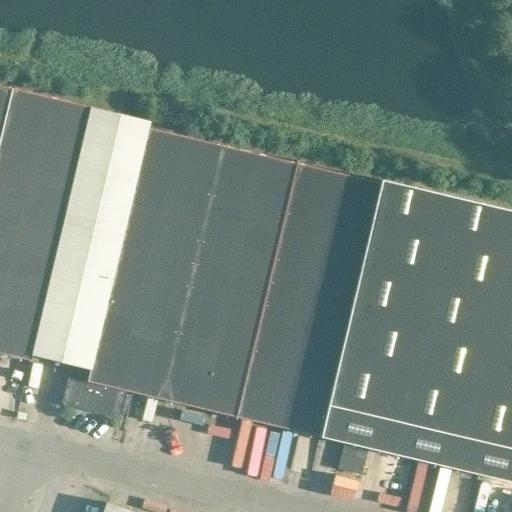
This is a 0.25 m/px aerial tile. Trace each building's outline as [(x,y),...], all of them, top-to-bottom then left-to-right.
[(380,183),(147,128),(149,121),(0,85),(0,353),(31,361),(32,355),(90,369),(89,371),(75,368),(70,372),(63,399),(67,405),(115,417),(120,413),(125,391),(320,437),(380,183)] [(511,482),(511,210),(380,180),(380,183),(320,437),(344,442),(338,469),(361,474),(367,448),(511,482)] [(130,419),(145,422),(150,397),(135,394),(130,419)] [(243,431),(238,454),(261,459),(265,435),(243,431)] [(296,487),(319,491),(322,478),(299,473),(296,487)] [(493,511),(495,502),(471,498),(468,511),(493,511)] [(133,511),(106,503),(102,511),(133,511)]
